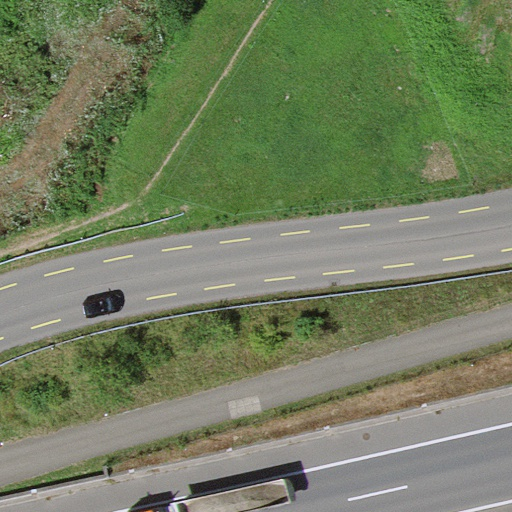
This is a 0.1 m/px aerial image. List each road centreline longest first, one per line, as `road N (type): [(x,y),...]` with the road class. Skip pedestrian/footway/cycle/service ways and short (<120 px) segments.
road 1 (track): [(0,472),(511,315)]
road 2 (secondary): [(511,228),(146,275),(0,314)]
road 3 (motorway): [(511,458),(281,511)]
